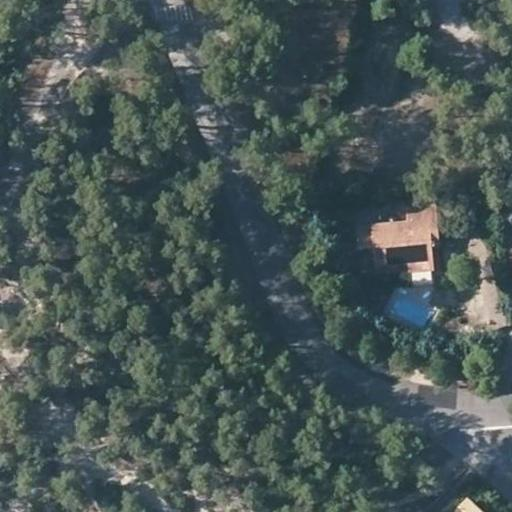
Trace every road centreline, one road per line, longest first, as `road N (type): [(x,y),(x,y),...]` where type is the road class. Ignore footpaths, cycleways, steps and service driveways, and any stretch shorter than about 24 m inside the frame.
road 1 (residential): [(462,408),(369,385),(301,329),(166,0)]
road 2 (track): [(164,511),(100,471),(0,338)]
road 3 (track): [(0,195),(87,0)]
